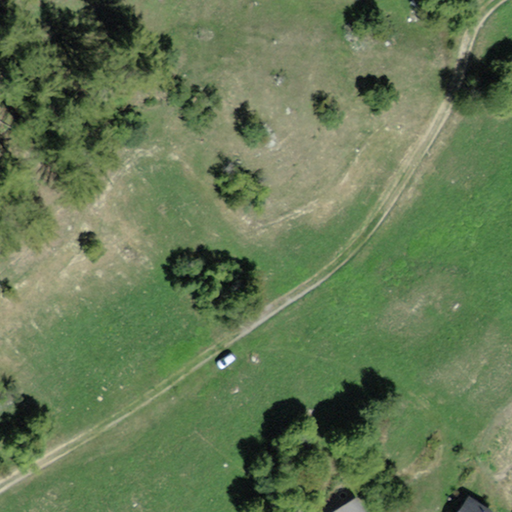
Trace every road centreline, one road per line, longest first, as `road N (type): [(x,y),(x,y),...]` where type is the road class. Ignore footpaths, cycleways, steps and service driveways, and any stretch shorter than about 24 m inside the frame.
road 1 (track): [(0,472),(169,366),(297,273),(387,187),(439,108),(493,0)]
road 2 (track): [(237,317),(397,339),(424,361),(435,396)]
